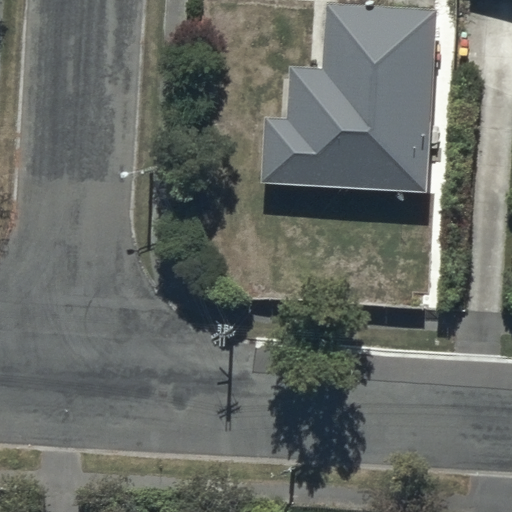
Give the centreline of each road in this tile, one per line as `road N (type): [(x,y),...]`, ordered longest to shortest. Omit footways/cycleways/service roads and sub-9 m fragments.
road 1 (residential): [(59,386),(511,412)]
road 2 (residential): [(59,386),(83,0)]
